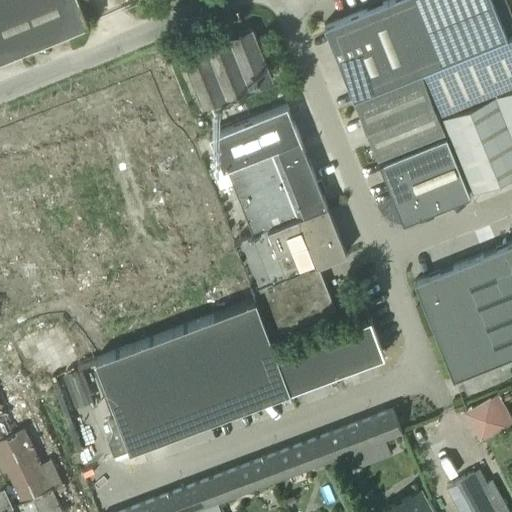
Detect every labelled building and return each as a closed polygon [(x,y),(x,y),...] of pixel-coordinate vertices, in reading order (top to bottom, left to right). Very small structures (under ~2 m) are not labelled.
[(0,0),(0,58),(91,22),(82,0),(0,0)] [(353,97),(417,71),(387,0),(382,0),(324,23),(353,97)] [(387,0),(417,71),(423,69),(442,61),(417,0),(387,0)] [(417,0),(442,61),(423,69),(440,112),(511,82),(511,33),(506,35),(492,0),(417,0)] [(202,105),(273,77),(252,26),(182,55),(202,105)] [(354,99),(373,146),(378,158),(444,132),(420,72),(354,99)] [(511,87),(495,94),(511,136),(511,87)] [(472,190),(511,174),(511,136),(495,94),(442,115),(472,190)] [(227,167),(253,233),(234,240),(252,289),(254,288),(272,334),(336,309),(318,264),(347,253),(287,104),(209,134),(223,168),(227,167)] [(409,218),(414,216),(469,194),(445,134),(380,160),(401,213),(409,218)] [(511,241),(458,263),(497,360),(511,353),(511,241)] [(453,377),(497,360),(458,263),(414,280),(453,377)] [(96,358),(130,449),(290,389),(279,360),(277,352),(256,298),(96,358)] [(323,335),(337,372),(385,354),(371,317),(323,335)] [(279,360),(290,389),(291,389),(291,390),(292,389),(337,372),(323,335),(277,352),(279,360)] [(375,414),(384,439),(402,432),(393,408),(375,414)] [(330,431),(339,456),(384,439),(375,414),(330,431)] [(317,436),(326,461),(339,456),(330,431),(317,436)] [(304,441),(312,466),(326,461),(317,436),(304,441)] [(290,446),(299,471),(312,466),(304,441),(290,446)] [(277,451),(286,476),(299,471),(290,446),(277,451)] [(250,461),(260,485),(286,476),(277,451),(250,461)] [(237,466),(246,491),(260,485),(250,461),(237,466)] [(224,471),(232,496),(246,491),(237,466),(224,471)] [(446,484),(461,511),(509,511),(492,479),(481,485),(473,470),(446,484)] [(197,481),(206,506),(232,496),(224,471),(197,481)] [(183,487),(192,511),(206,506),(197,481),(183,487)] [(156,497),(161,511),(189,511),(192,511),(183,487),(156,497)] [(431,511),(420,490),(402,500),(382,510),(382,511),(431,511)] [(143,502),(146,511),(161,511),(156,497),(143,502)] [(129,507),(130,511),(146,511),(143,502),(129,507)]
